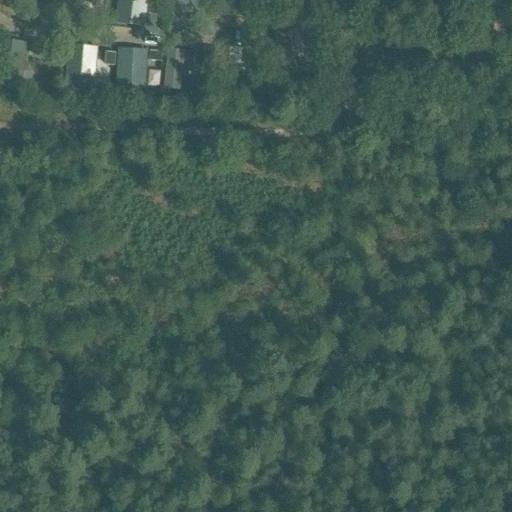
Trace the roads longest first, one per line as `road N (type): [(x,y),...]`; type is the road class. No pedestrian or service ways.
road 1 (track): [(354,65),(351,105),(329,126),(279,134),(0,125)]
road 2 (track): [(354,65),(511,70)]
